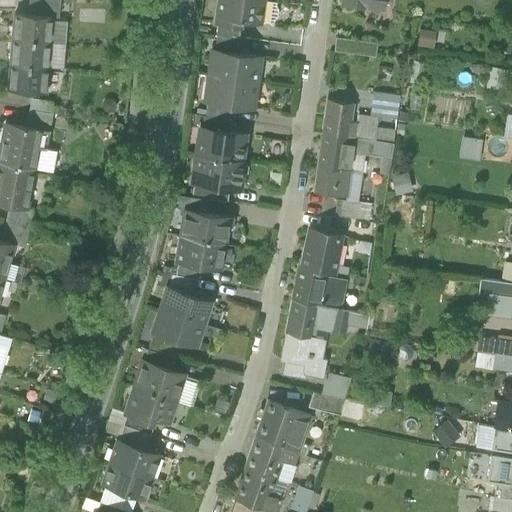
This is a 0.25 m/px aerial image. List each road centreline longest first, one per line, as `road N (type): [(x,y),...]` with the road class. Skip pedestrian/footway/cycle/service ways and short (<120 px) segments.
road 1 (secondary): [(59,511),(156,198),(181,0)]
road 2 (residential): [(209,511),(258,376),(322,0)]
